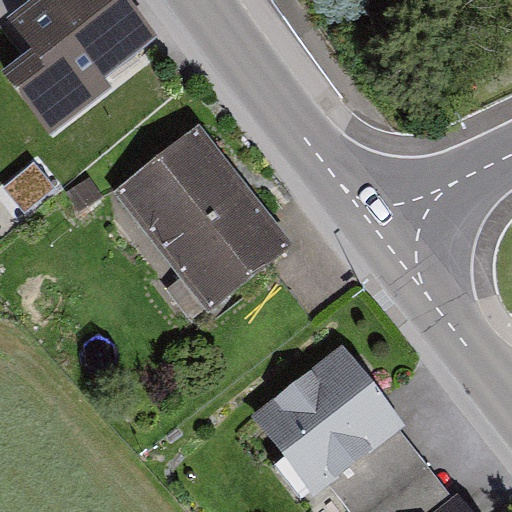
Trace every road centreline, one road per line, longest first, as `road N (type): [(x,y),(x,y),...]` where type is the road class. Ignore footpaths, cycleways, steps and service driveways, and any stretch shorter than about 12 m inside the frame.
road 1 (tertiary): [(400,226),(346,193),(207,0)]
road 2 (tertiary): [(400,226),(427,296),(511,396)]
road 3 (tertiary): [(511,155),(462,179),(400,226)]
